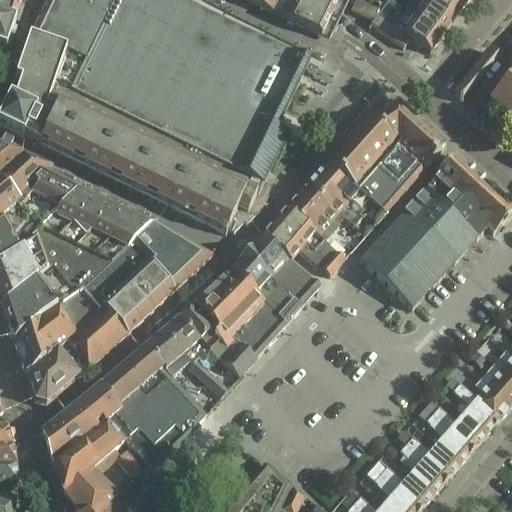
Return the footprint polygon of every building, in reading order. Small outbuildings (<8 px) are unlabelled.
[(0,0),(0,53),(4,55),(22,0),(0,0)] [(87,66),(118,0),(48,0),(28,42),(53,49),(87,66)] [(308,65),(174,0),(118,0),(87,66),(73,95),(263,188),(263,187),(287,138),(276,132),(308,65)] [(268,0),(236,0),(271,17),(275,9),(266,5),(268,0)] [(340,3),(333,0),(302,0),(299,7),(331,22),(340,3)] [(466,7),(456,0),(425,0),(425,1),(454,23),(466,7)] [(454,23),(425,1),(413,18),(442,39),(454,23)] [(357,17),(363,6),(356,2),(351,14),(357,17)] [(365,20),(370,9),(363,6),(357,17),(365,20)] [(322,41),(331,22),(299,7),(293,18),(284,14),(280,21),(322,41)] [(375,17),(378,13),(370,9),(365,20),(372,24),(375,17)] [(442,39),(413,18),(412,18),(404,12),(392,29),(397,33),(400,35),(403,38),(409,43),(429,57),(442,39)] [(384,23),(375,17),(372,24),(370,29),(376,34),(384,23)] [(383,38),(390,28),(384,23),(376,34),(383,38)] [(389,43),(397,33),(392,29),(390,28),(383,38),(389,43)] [(396,48),(403,38),(400,35),(397,33),(389,43),(396,48)] [(402,52),(409,43),(403,38),(396,48),(402,52)] [(87,66),(53,49),(28,42),(28,43),(14,83),(54,95),(58,88),(73,95),(87,66)] [(511,82),(489,107),(511,128),(511,82)] [(263,188),(73,95),(58,88),(54,95),(14,83),(8,101),(0,117),(0,130),(22,141),(23,139),(39,147),(38,149),(224,239),(226,235),(233,238),(243,228),(245,230),(266,209),(264,206),(267,199),(262,197),(266,189),(263,187),(263,188)] [(424,175),(446,150),(398,106),(370,123),(369,122),(325,169),(369,206),(385,220),(424,175)] [(0,176),(18,160),(0,152),(0,176)] [(0,220),(19,205),(35,193),(31,189),(49,174),(18,160),(0,176),(0,220)] [(511,216),(511,212),(479,182),(455,160),(423,195),(476,244),(486,233),(492,238),(511,216)] [(369,206),(325,169),(306,191),(321,204),(331,193),(350,210),(340,221),(353,232),(363,221),(359,218),(369,206)] [(37,232),(81,191),(49,174),(31,189),(35,193),(19,205),(0,220),(0,265),(30,245),(28,241),(37,233),(37,232)] [(82,294),(156,227),(156,226),(81,191),(37,232),(37,233),(28,241),(30,245),(0,265),(0,308),(1,310),(13,346),(82,294)] [(340,221),(350,210),(331,193),(321,204),(306,191),(287,212),(287,213),(325,246),(340,230),(336,226),(340,221)] [(476,244),(423,195),(357,266),(410,314),(476,244)] [(325,246),(287,213),(267,236),(263,241),(291,266),(292,266),(295,262),(298,258),(319,277),(320,274),(330,282),(346,264),(325,246)] [(126,339),(211,260),(156,227),(82,294),(99,316),(24,379),(34,407),(44,410),(79,381),(126,339)] [(302,312),(321,290),(292,266),(291,266),(263,241),(262,240),(245,258),(302,312)] [(302,312),(245,258),(231,273),(287,328),(294,321),(302,312)] [(287,328),(231,273),(197,306),(223,332),(206,349),(213,356),(238,383),(239,382),(240,383),(257,364),(256,363),(287,328)] [(24,379),(99,316),(82,294),(13,346),(24,379)] [(223,332),(197,306),(194,309),(180,321),(206,349),(223,332)] [(213,356),(206,349),(180,321),(162,336),(183,361),(191,369),(195,365),(198,361),(204,367),(213,356)] [(166,375),(183,361),(162,336),(144,351),(166,375)] [(205,420),(166,375),(144,351),(100,389),(41,437),(50,468),(104,425),(123,446),(129,453),(147,472),(152,478),(152,477),(201,431),(198,428),(205,420)] [(511,387),(511,361),(504,355),(498,362),(507,369),(500,377),(511,387)] [(484,363),(476,356),(470,362),(479,369),(484,363)] [(195,365),(191,369),(188,373),(200,383),(207,375),(195,365)] [(511,411),(511,409),(511,387),(500,377),(492,370),(487,377),(494,384),(488,391),(511,411)] [(228,394),(207,375),(200,383),(221,402),(228,394)] [(445,390),(453,397),(459,390),(452,383),(445,390)] [(499,425),(511,411),(488,391),(480,384),(474,391),(482,397),(476,405),(499,425)] [(485,440),(499,425),(476,405),(459,390),(453,398),(469,412),(462,420),(479,435),(485,440)] [(418,420),(426,427),(432,420),(433,419),(425,412),(418,420)] [(485,440),(479,435),(462,420),(455,428),(438,413),(433,419),(432,420),(472,456),(485,440)] [(458,471),(472,456),(432,420),(426,427),(442,442),(435,450),(458,471)] [(63,500),(92,475),(123,446),(104,425),(50,468),(62,500),(63,500)] [(0,452),(12,453),(9,442),(6,430),(0,429),(0,452)] [(398,443),(405,450),(411,443),(404,436),(398,443)] [(445,485),(458,471),(435,450),(428,458),(411,443),(405,450),(445,485)] [(432,500),(445,485),(405,450),(399,457),(416,472),(409,480),(432,500)] [(15,469),(12,453),(0,452),(0,469),(15,471),(15,469)] [(129,453),(115,466),(134,485),(147,472),(129,453)] [(378,466),(372,473),(379,480),(385,473),(378,466)] [(280,511),(291,490),(264,468),(226,511),(280,511)] [(0,486),(16,487),(15,471),(0,469),(0,486)] [(379,480),(372,473),(365,480),(373,487),(379,480)] [(415,511),(421,511),(432,500),(409,480),(402,488),(385,473),(379,480),(415,511)] [(118,500),(92,475),(63,500),(73,511),(78,511),(81,510),(82,511),(105,511),(113,504),(118,500)] [(385,511),(415,511),(379,480),(373,487),(390,502),(383,510),(385,511)] [(333,493),(327,487),(323,493),(329,498),(333,493)] [(297,511),(304,501),(291,490),(280,511),(297,511)] [(159,505),(149,494),(142,500),(151,511),(159,505)] [(346,502),(354,508),(359,503),(352,496),(346,502)] [(13,511),(14,503),(0,501),(0,511),(13,511)] [(341,508),(345,511),(350,511),(352,510),(354,508),(346,502),(341,508)] [(354,511),(385,511),(383,510),(381,511),(368,511),(359,503),(354,508),(352,510),(354,511)]
